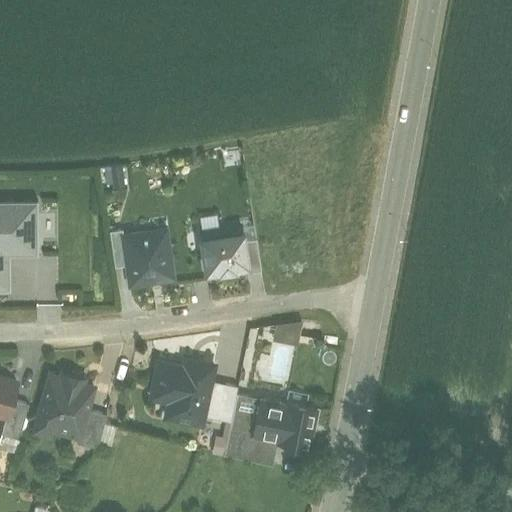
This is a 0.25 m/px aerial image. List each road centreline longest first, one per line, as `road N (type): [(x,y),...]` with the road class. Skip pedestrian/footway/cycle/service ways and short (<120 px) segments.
road 1 (residential): [(0,334),(373,300)]
road 2 (unclassified): [(373,300),(429,0)]
road 3 (unclassified): [(328,511),(373,300)]
